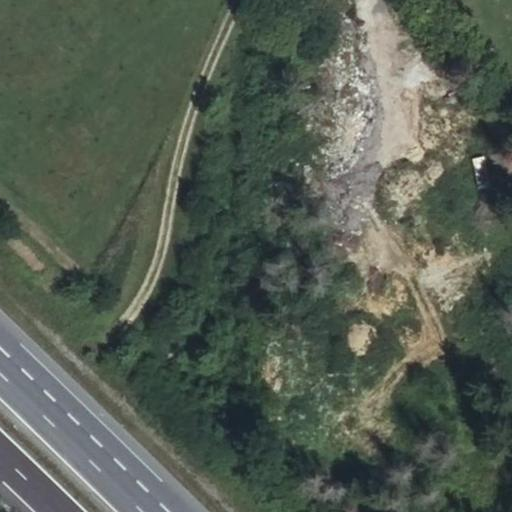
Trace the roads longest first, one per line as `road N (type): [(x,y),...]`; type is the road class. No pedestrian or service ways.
road 1 (track): [(0,455),(137,311),(153,281),(185,139),(246,0)]
road 2 (motorway): [(170,511),(0,346)]
